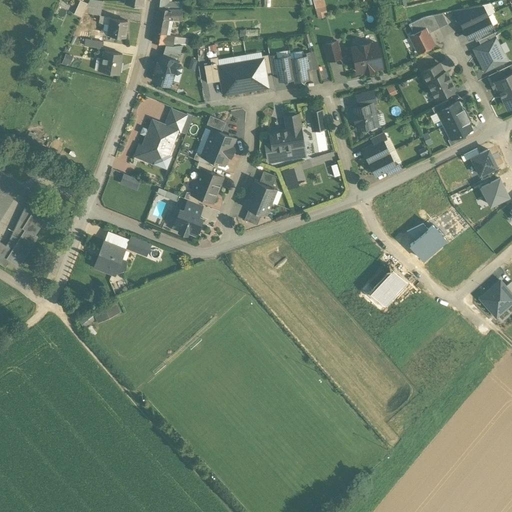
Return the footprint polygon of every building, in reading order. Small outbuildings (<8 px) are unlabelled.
[(81,0),(79,0),(74,13),(82,17),(83,14),(86,6),(88,3),(81,0)] [(168,0),(160,0),(159,10),(168,10),(168,3),(168,0)] [(312,0),(318,18),(326,15),(321,0),(312,0)] [(392,0),(396,22),(405,20),(401,0),(392,0)] [(481,5),(454,11),(463,28),(487,16),(481,5)] [(103,9),(86,6),(83,14),(97,16),(101,17),(103,9)] [(183,9),(170,10),(169,20),(168,21),(183,22),(183,9)] [(158,10),(157,17),(169,20),(170,10),(168,10),(159,10),(158,10)] [(447,24),(442,13),(432,15),(439,28),(447,24)] [(428,34),(439,28),(432,15),(425,17),(408,25),(413,34),(425,28),(428,34)] [(110,18),(101,17),(97,16),(94,31),(107,34),(110,18)] [(487,16),(463,28),(468,38),(474,36),(489,28),(492,26),(487,16)] [(169,20),(157,17),(155,26),(167,27),(168,21),(169,20)] [(126,21),(110,18),(107,34),(124,37),(126,21)] [(167,27),(155,26),(152,43),(164,45),(166,36),(167,27)] [(413,34),(409,36),(418,53),(434,45),(428,34),(425,28),(413,34)] [(489,28),(474,36),(476,41),(478,40),(491,34),(489,28)] [(491,34),(478,40),(480,46),(495,38),(496,38),(494,32),(491,34)] [(174,38),(166,36),(164,45),(173,46),(174,41),(174,38)] [(480,46),(473,49),(484,71),(506,60),(495,38),(480,46)] [(103,42),(90,39),(89,46),(102,49),(103,42)] [(336,41),(324,45),(328,61),(341,58),(336,41)] [(376,43),(352,48),(353,56),(352,58),(352,61),(355,63),(357,72),(364,70),(365,73),(373,71),(372,69),(381,67),(376,43)] [(165,49),(162,57),(177,61),(180,54),(177,53),(165,49)] [(121,54),(104,51),(103,59),(99,58),(97,71),(118,74),(121,54)] [(302,51),(289,53),(290,56),(290,59),(303,57),(302,53),(303,53),(302,51)] [(303,53),(302,53),(303,57),(304,57),(306,71),(312,70),(309,52),(303,53)] [(265,74),(272,73),(269,56),(269,55),(262,56),(263,59),(265,74)] [(276,55),(269,56),(272,73),(272,74),(278,73),(279,73),(276,58),(277,58),(276,55)] [(161,56),(153,81),(170,87),(171,81),(174,72),(177,73),(180,71),(181,68),(180,64),(177,63),(177,61),(162,57),(161,56)] [(277,58),(276,58),(279,73),(278,73),(280,80),(282,80),(285,82),(287,79),(293,78),(290,59),(290,56),(277,58)] [(303,57),(290,59),(293,78),(293,81),(300,80),(303,82),(305,79),(308,79),(306,71),(304,57),(303,57)] [(207,84),(221,81),(218,67),(217,58),(210,59),(211,65),(204,66),(207,84)] [(475,58),(470,60),(474,70),(479,68),(475,58)] [(265,74),(263,59),(247,62),(252,90),(268,87),(265,74)] [(239,92),(252,90),(247,62),(234,64),(239,92)] [(223,95),(239,92),(234,64),(218,67),(221,81),(223,95)] [(439,64),(422,72),(427,81),(443,73),(439,64)] [(70,70),(58,67),(51,83),(62,88),(70,70)] [(177,73),(174,72),(171,81),(179,83),(182,74),(177,73)] [(443,73),(427,81),(436,99),(454,90),(445,72),(443,73)] [(501,73),(489,79),(494,91),(498,89),(495,82),(504,78),(501,73)] [(511,73),(504,78),(495,82),(498,89),(503,99),(504,98),(509,108),(511,106),(511,73)] [(373,91),(355,95),(358,107),(373,104),(376,104),(373,91)] [(448,100),(431,108),(434,114),(438,112),(437,112),(450,105),(448,100)] [(450,105),(437,112),(438,112),(444,125),(466,114),(464,109),(460,108),(457,102),(450,105)] [(358,107),(353,108),(355,115),(354,115),(355,122),(356,122),(358,129),(374,126),(372,116),(375,115),(373,104),(358,107)] [(308,110),(311,130),(327,127),(323,107),(308,110)] [(186,115),(171,109),(165,125),(177,130),(177,131),(180,132),(186,115)] [(187,113),(186,115),(180,132),(186,134),(193,116),(187,113)] [(466,114),(444,125),(451,138),(451,139),(464,133),(471,129),(468,123),(469,120),(466,114)] [(288,131),(270,133),(272,145),(273,150),(302,145),(304,143),(303,139),(301,138),(297,115),(285,117),(288,131)] [(225,122),(210,116),(206,124),(222,130),(225,122)] [(165,125),(153,120),(139,154),(156,161),(155,163),(166,167),(170,157),(167,155),(177,131),(177,130),(165,125)] [(234,139),(212,130),(207,143),(232,153),(234,148),(231,146),(234,139)] [(383,132),(370,138),(373,144),(382,140),(383,141),(386,139),(383,133),(383,132)] [(464,133),(451,139),(451,138),(447,140),(450,146),(466,138),(464,133)] [(373,144),(362,149),(369,162),(389,153),(383,141),(382,140),(373,144)] [(232,153),(207,143),(202,155),(211,159),(224,164),(227,156),(230,158),(232,153)] [(266,145),(269,161),(304,156),(302,145),(273,150),(272,145),(266,145)] [(471,158),(479,154),(477,149),(460,157),(463,162),(471,158)] [(471,158),(479,175),(496,167),(488,150),(479,154),(471,158)] [(211,159),(202,155),(196,152),(193,159),(198,161),(209,165),(211,159)] [(389,153),(369,162),(375,176),(386,170),(395,166),(395,165),(389,153)] [(209,165),(198,161),(196,167),(201,169),(201,168),(210,172),(212,166),(209,165)] [(395,166),(386,170),(389,176),(402,170),(398,163),(395,165),(395,166)] [(210,172),(201,168),(201,169),(196,181),(217,190),(222,177),(210,172)] [(282,170),(285,189),(296,187),(293,168),(282,170)] [(276,176),(263,171),(259,182),(272,187),(276,176)] [(119,174),(117,184),(135,188),(137,178),(119,174)] [(490,205),(508,197),(499,179),(481,188),(490,205)] [(259,182),(254,180),(254,181),(249,194),(271,202),(276,190),(276,189),(272,187),(259,182)] [(217,190),(196,181),(191,193),(191,194),(200,197),(212,202),(217,190)] [(157,188),(155,194),(175,201),(177,195),(157,188)] [(200,197),(191,194),(191,193),(186,191),(184,198),(187,199),(198,203),(200,197)] [(271,202),(249,194),(244,206),(244,207),(248,209),(261,214),(266,216),(266,215),(271,202)] [(198,203),(187,199),(183,210),(198,216),(202,205),(198,203)] [(48,214),(28,201),(8,243),(5,246),(0,254),(0,264),(5,268),(10,260),(19,266),(37,236),(35,235),(48,214)] [(183,210),(179,209),(173,224),(180,227),(178,232),(187,235),(188,232),(195,235),(202,218),(198,216),(183,210)] [(261,214),(248,209),(244,220),(257,225),(261,214)] [(406,231),(415,241),(428,230),(422,224),(406,231)] [(415,241),(410,245),(422,260),(445,240),(433,226),(428,230),(415,241)] [(143,243),(130,238),(126,247),(139,253),(143,243)] [(125,250),(103,241),(99,251),(101,252),(95,267),(113,275),(119,259),(121,260),(125,250)] [(381,269),(369,282),(373,287),(375,288),(387,275),(381,269)] [(387,275),(375,288),(373,287),(369,291),(384,305),(406,283),(392,270),(387,275)] [(496,317),(511,303),(511,294),(505,287),(500,281),(480,298),(496,317)] [(115,303),(93,313),(96,318),(98,322),(119,312),(115,303)] [(93,311),(86,316),(90,322),(96,318),(93,313),(93,311)] [(90,322),(86,316),(79,322),(83,327),(91,322),(90,322)] [(90,327),(85,331),(90,338),(95,334),(90,327)]
